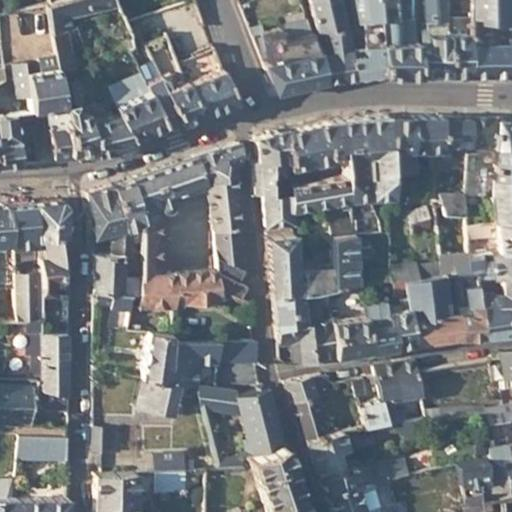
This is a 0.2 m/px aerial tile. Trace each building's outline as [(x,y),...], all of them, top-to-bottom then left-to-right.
[(85,11),(115,4),(112,0),(51,0),(45,3),(43,3),(48,29),(61,26),(68,24),(66,15),(85,11)] [(305,0),(314,31),(318,30),(343,25),(337,0),(305,0)] [(364,74),(382,73),(374,0),(349,0),(353,21),(360,20),(362,50),(364,74)] [(374,0),(382,73),(395,74),(415,74),(413,43),(413,38),(399,39),(396,20),(393,0),(374,0)] [(418,42),(419,74),(432,74),(446,75),(445,0),(420,0),(422,27),(417,28),(418,42)] [(453,75),(464,74),(464,19),(463,0),(445,0),(446,75),(453,75)] [(463,0),(464,19),(484,20),(509,21),(509,0),(463,0)] [(86,20),(119,12),(119,11),(118,11),(115,4),(85,11),(86,20)] [(306,29),(303,18),(286,21),(287,25),(283,26),(297,85),(312,81),(323,79),(316,50),(315,48),(313,44),(310,39),(308,35),(306,29)] [(411,18),(396,20),(399,39),(413,38),(411,18)] [(464,19),(464,74),(478,74),(506,74),(508,43),(483,42),(484,20),(464,19)] [(483,42),(508,43),(509,21),(484,20),(483,42)] [(68,24),(61,26),(63,36),(77,31),(74,22),(68,24)] [(297,85),(283,26),(260,31),(259,25),(246,27),(271,91),(286,87),(297,85)] [(339,77),(353,76),(348,53),(343,26),(343,25),(318,30),(322,48),(329,78),(339,77)] [(53,53),(56,77),(72,74),(63,36),(61,26),(48,29),(48,30),(51,44),(53,53)] [(89,45),(94,58),(101,56),(95,43),(89,45)] [(361,75),(364,74),(362,50),(348,53),(353,76),(361,75)] [(38,69),(43,108),(45,108),(61,105),(56,77),(53,53),(36,56),(38,69)] [(15,94),(28,93),(25,71),(24,59),(11,61),(15,94)] [(86,70),(92,68),(90,61),(78,66),(80,69),(85,67),(86,70)] [(234,100),(220,67),(184,82),(195,112),(210,108),(234,100)] [(28,93),(30,109),(43,108),(38,69),(25,71),(28,93)] [(143,83),(138,70),(132,73),(137,86),(143,83)] [(157,78),(175,119),(187,115),(195,112),(184,82),(182,83),(181,81),(171,85),(165,72),(156,76),(156,78),(157,78)] [(79,154),(94,152),(85,119),(72,74),(56,77),(61,105),(68,156),(79,154)] [(146,90),(162,124),(168,122),(175,119),(157,78),(144,83),(146,90)] [(137,86),(140,92),(146,90),(144,83),(143,83),(137,86)] [(126,136),(127,136),(146,130),(162,124),(146,90),(140,92),(112,103),(115,110),(126,136)] [(0,113),(13,113),(29,111),(29,109),(30,109),(28,93),(15,94),(8,95),(0,96),(0,113)] [(45,108),(52,158),(60,157),(68,156),(61,105),(45,108)] [(129,142),(127,136),(126,136),(115,110),(110,112),(123,144),(129,142)] [(110,147),(123,144),(110,112),(85,119),(94,152),(110,147)] [(374,113),(363,114),(367,155),(374,197),(385,196),(385,195),(391,194),(388,168),(387,169),(384,112),(374,113)] [(406,153),(405,114),(394,113),(384,112),(387,169),(388,168),(413,168),(413,153),(406,153)] [(19,162),(13,113),(0,113),(0,164),(11,163),(19,162)] [(429,148),(428,113),(405,114),(406,153),(413,153),(413,148),(429,148)] [(491,149),(490,115),(477,114),(456,114),(436,113),(435,144),(464,145),(464,151),(491,152),(491,149)] [(363,114),(357,115),(361,155),(367,197),(374,197),(367,155),(363,114)] [(293,125),(282,127),(284,156),(284,164),(285,166),(300,163),(340,157),(343,174),(346,198),(367,197),(361,155),(357,115),(340,116),(323,118),(317,119),(293,125)] [(498,115),(490,115),(491,149),(511,145),(510,135),(509,122),(501,115),(498,115)] [(266,129),(266,130),(267,158),(268,166),(265,167),(269,191),(287,189),(286,183),(285,166),(284,164),(277,166),(277,156),(284,156),(282,127),(282,125),(274,127),(266,129)] [(267,158),(266,130),(258,132),(251,134),(254,160),(267,158)] [(225,142),(216,145),(228,173),(234,171),(241,171),(236,138),(225,142)] [(464,145),(435,144),(436,148),(436,158),(456,158),(464,159),(464,151),(464,145)] [(207,148),(192,152),(199,183),(228,173),(216,145),(207,148)] [(511,145),(491,149),(491,152),(487,177),(511,174),(511,156),(511,146),(511,145)] [(487,177),(491,152),(464,151),(464,159),(462,190),(489,191),(487,177)] [(183,156),(176,158),(185,188),(186,192),(201,187),(199,183),(192,152),(183,156)] [(185,188),(176,158),(143,171),(128,176),(138,223),(136,293),(137,305),(171,306),(171,304),(218,302),(218,292),(222,292),(225,292),(246,303),(246,300),(239,296),(244,286),(236,281),(243,269),(237,222),(235,186),(234,171),(228,173),(199,183),(201,187),(203,187),(211,225),(211,232),(214,269),(159,272),(155,213),(152,213),(148,200),(154,199),(156,206),(159,208),(165,208),(169,204),(166,195),(185,188)] [(267,158),(254,160),(250,159),(251,176),(251,192),(258,191),(269,191),(265,167),(268,166),(267,158)] [(456,158),(436,158),(436,184),(451,184),(451,176),(456,176),(456,158)] [(300,163),(285,166),(286,183),(304,180),(300,163)] [(348,207),(346,198),(343,174),(323,177),(327,202),(339,199),(340,209),(348,207)] [(511,174),(487,177),(489,191),(492,222),(511,219),(511,174)] [(138,223),(128,176),(120,179),(109,183),(120,228),(138,223)] [(286,183),(287,189),(288,207),(294,207),(327,202),(323,177),(304,180),(286,183)] [(120,228),(109,183),(100,186),(83,193),(89,212),(90,217),(90,219),(91,223),(91,235),(111,230),(120,228)] [(269,191),(258,191),(260,207),(262,224),(290,221),(289,215),(288,207),(287,189),(269,191)] [(460,211),(462,193),(436,193),(438,204),(440,213),(460,211)] [(44,197),(30,199),(31,235),(33,235),(40,235),(57,235),(65,235),(65,204),(57,196),(44,197)] [(21,199),(5,200),(7,242),(34,241),(33,235),(31,235),(30,199),(21,199)] [(0,296),(11,296),(10,287),(7,242),(5,200),(0,200),(0,296)] [(428,226),(424,206),(423,207),(405,209),(408,230),(428,226)] [(327,234),(352,233),(350,217),(326,219),(327,234)] [(495,250),(511,248),(511,219),(492,222),(495,250)] [(464,254),(477,252),(474,224),(462,225),(464,254)] [(119,238),(120,228),(111,230),(112,237),(119,238)] [(265,233),(262,234),(265,254),(267,272),(293,269),(291,229),(265,231),(265,233)] [(330,287),(355,284),(352,233),(327,234),(329,268),(330,287)] [(59,265),(57,235),(40,235),(41,248),(34,248),(38,285),(39,292),(48,293),(47,285),(61,284),(59,265)] [(116,291),(119,238),(112,237),(108,237),(108,240),(108,251),(99,251),(99,244),(91,243),(90,267),(90,289),(106,290),(111,290),(116,291)] [(108,240),(91,240),(91,243),(99,244),(99,251),(108,251),(108,240)] [(34,241),(7,242),(10,287),(38,285),(34,248),(34,241)] [(488,251),(493,275),(511,273),(511,248),(495,250),(488,251)] [(414,264),(414,260),(388,264),(389,279),(390,278),(402,277),(405,276),(405,277),(417,275),(414,264)] [(414,264),(417,275),(427,274),(435,273),(440,272),(439,260),(414,264)] [(323,288),(330,287),(329,268),(293,271),(295,292),(299,291),(313,290),(323,288)] [(293,269),(267,272),(268,281),(270,294),(295,292),(293,271),(293,269)] [(437,341),(458,337),(453,313),(453,311),(444,313),(435,273),(427,274),(436,315),(431,316),(437,341)] [(477,305),(490,303),(511,300),(511,273),(493,275),(496,288),(475,291),(477,305)] [(411,344),(437,341),(431,316),(436,315),(427,274),(417,275),(405,277),(405,276),(402,277),(404,290),(405,295),(411,344)] [(404,290),(402,277),(390,278),(392,292),(404,290)] [(492,312),(490,303),(477,305),(475,291),(473,280),(458,282),(463,311),(453,313),(458,337),(458,339),(482,337),(506,335),(501,311),(492,312)] [(11,296),(12,329),(23,329),(38,330),(39,292),(38,285),(10,287),(11,296)] [(323,288),(313,290),(314,302),(325,301),(323,288)] [(106,301),(106,290),(90,289),(90,301),(106,301)] [(110,301),(126,302),(127,293),(127,291),(116,291),(111,290),(110,301)] [(324,358),(333,357),(328,318),(327,317),(317,319),(314,302),(313,290),(299,291),(304,320),(304,322),(309,360),(324,358)] [(295,292),(270,294),(271,305),(273,328),(304,320),(299,291),(295,292)] [(402,346),(411,344),(405,295),(398,295),(400,306),(384,309),(386,324),(391,324),(394,347),(402,346)] [(381,349),(394,347),(391,324),(386,324),(384,309),(382,297),(362,301),(363,312),(368,351),(381,349)] [(511,300),(490,303),(492,312),(501,311),(506,335),(511,333),(511,300)] [(351,354),(368,351),(363,312),(334,317),(333,310),(326,311),(327,317),(328,318),(333,357),(351,354)] [(292,363),(309,360),(304,322),(304,320),(273,328),(275,341),(288,339),(292,363)] [(65,344),(65,332),(38,330),(23,329),(24,354),(29,354),(29,374),(39,375),(40,408),(65,410),(65,387),(65,344)] [(169,381),(170,337),(170,330),(145,329),(138,375),(138,376),(169,381)] [(194,362),(253,362),(251,339),(170,337),(169,381),(175,382),(193,385),(194,362)] [(507,378),(511,376),(511,346),(496,349),(501,379),(507,378)] [(392,361),(401,396),(421,394),(412,359),(392,361)] [(379,398),(401,396),(392,361),(370,365),(373,375),(375,382),(379,398)] [(320,373),(308,375),(311,385),(330,381),(320,373)] [(303,438),(325,433),(311,385),(308,375),(281,380),(290,409),(300,439),(303,438)] [(169,381),(138,376),(133,404),(169,411),(175,382),(169,381)] [(511,403),(493,407),(484,412),(485,423),(511,418),(511,376),(507,378),(508,380),(510,379),(511,387),(511,388),(511,403)] [(30,379),(0,377),(0,424),(30,426),(30,379)] [(349,379),(353,394),(363,392),(360,377),(349,379)] [(508,380),(507,378),(501,379),(498,379),(500,390),(511,387),(510,379),(508,380)] [(210,410),(240,415),(234,395),(233,391),(193,385),(199,409),(210,410)] [(240,415),(250,452),(278,443),(269,411),(262,387),(261,387),(234,395),(240,415)] [(386,423),(383,409),(379,398),(355,403),(362,427),(386,423)] [(424,404),(404,406),(408,420),(419,419),(428,418),(427,418),(424,404)] [(408,420),(404,406),(383,409),(386,423),(401,421),(408,420)] [(210,410),(199,409),(213,467),(241,466),(238,456),(221,457),(210,410)] [(511,449),(511,418),(485,423),(487,450),(505,444),(507,450),(511,449)] [(419,419),(408,420),(401,421),(402,435),(421,434),(419,419)] [(104,425),(89,425),(90,447),(104,447),(104,425)] [(344,448),(340,429),(325,433),(303,438),(308,452),(314,468),(337,461),(334,450),(344,448)] [(65,453),(65,436),(15,434),(14,452),(65,453)] [(278,443),(250,452),(245,454),(264,511),(303,511),(291,476),(280,442),(278,443)] [(133,461),(133,469),(150,469),(179,468),(179,460),(179,452),(141,453),(141,461),(133,461)] [(504,489),(499,461),(488,458),(488,456),(482,457),(486,479),(484,479),(486,492),(487,493),(504,489)] [(486,479),(482,457),(453,462),(458,484),(480,480),(484,479),(486,479)] [(511,457),(509,458),(499,461),(504,489),(511,487),(511,457)] [(180,468),(189,467),(189,459),(179,460),(179,468),(180,468)] [(340,469),(316,476),(318,482),(322,491),(353,484),(369,481),(404,473),(401,460),(355,470),(354,465),(340,469)] [(340,469),(337,461),(314,468),(316,476),(340,469)] [(179,468),(150,469),(150,489),(181,488),(180,468),(179,468)] [(131,511),(131,469),(89,470),(89,482),(89,511),(131,511)] [(480,480),(458,484),(461,494),(480,490),(480,480)] [(369,481),(353,484),(362,511),(377,511),(375,505),(378,504),(369,481)] [(362,511),(353,484),(322,491),(328,511),(362,511)] [(461,494),(464,511),(477,511),(485,511),(484,508),(482,502),(481,501),(481,494),(480,490),(461,494)] [(11,497),(11,511),(64,511),(65,507),(65,495),(11,496),(11,497)] [(0,496),(0,511),(11,511),(11,497),(11,496),(0,496)]
